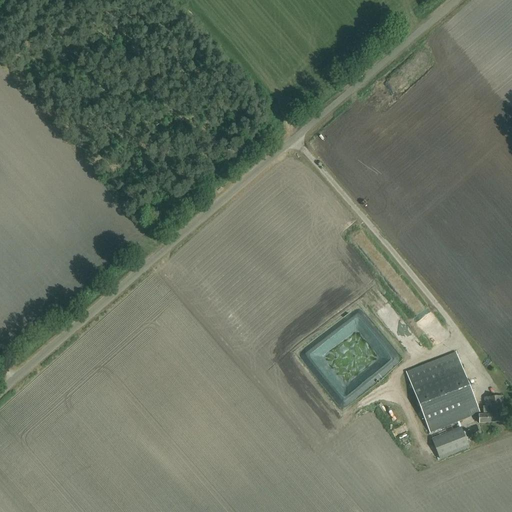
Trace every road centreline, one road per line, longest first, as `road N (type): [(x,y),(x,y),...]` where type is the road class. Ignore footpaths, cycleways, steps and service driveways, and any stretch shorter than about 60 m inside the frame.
road 1 (unclassified): [(0,390),(460,0)]
road 2 (track): [(422,452),(396,375),(461,343)]
